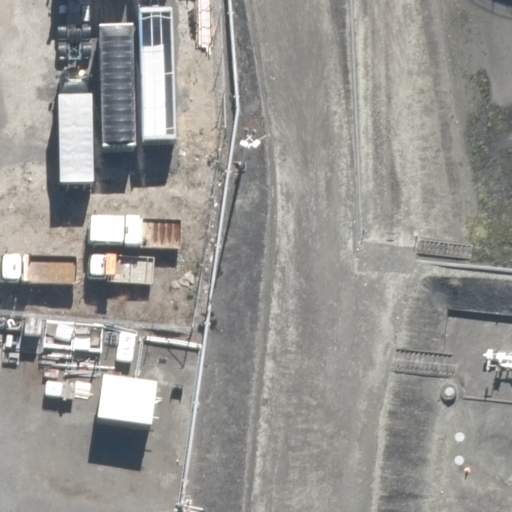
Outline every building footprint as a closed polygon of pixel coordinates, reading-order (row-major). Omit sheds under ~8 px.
[(34,0),(38,122),(221,116),(216,0),(34,0)] [(203,149),(33,133),(24,220),(194,237),(203,149)] [(159,385),(104,377),(98,423),(153,430),(159,385)] [(511,436),(503,432),(494,432),(486,435),(479,440),(474,446),(472,454),(472,463),(475,471),(480,477),(487,482),(495,484),(504,484),(511,480),(511,436)] [(498,511),(499,509),(497,500),(492,493),(486,487),(477,484),(469,484),(461,486),(454,491),(449,498),(446,506),(446,511),(498,511)]
